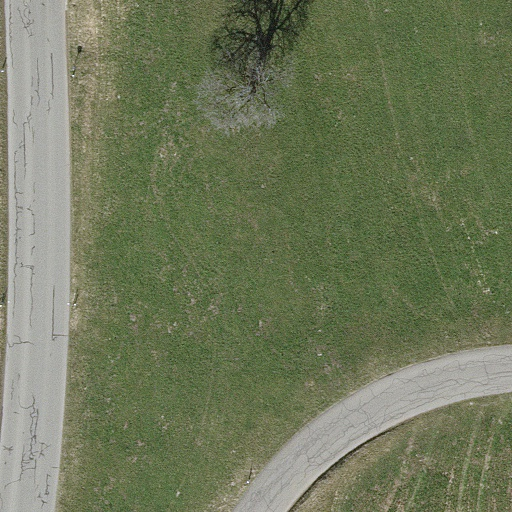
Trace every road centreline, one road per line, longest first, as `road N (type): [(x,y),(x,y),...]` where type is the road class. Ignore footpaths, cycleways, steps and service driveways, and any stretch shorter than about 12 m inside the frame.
road 1 (tertiary): [(37,0),(45,289),(24,511)]
road 2 (unclassified): [(262,511),(279,486),(361,417),(449,381),(511,373)]
